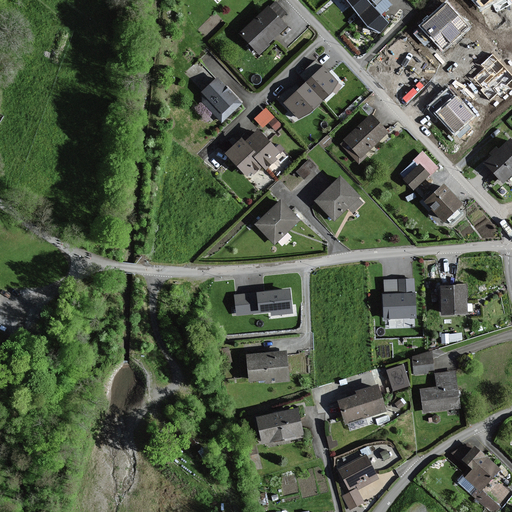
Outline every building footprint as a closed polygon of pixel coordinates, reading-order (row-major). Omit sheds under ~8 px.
[(345,0),(357,17),(371,4),(366,0),(345,0)] [(285,13),(275,3),(268,9),(267,8),(239,34),(258,54),(268,46),(266,44),(284,27),(278,20),(285,13)] [(389,21),(371,4),(357,17),(365,27),(379,35),(389,21)] [(466,26),(447,5),(424,26),(443,47),(466,26)] [(511,78),(511,75),(493,56),(483,65),(486,68),(475,78),(484,87),(482,89),(491,99),(511,78)] [(306,79),(323,63),(317,57),(300,73),(306,79)] [(322,66),(305,82),(322,100),(340,84),(322,66)] [(240,104),(216,79),(202,92),(203,102),(221,122),(240,104)] [(283,102),(300,121),(322,100),(305,82),(283,102)] [(473,116),(456,97),(439,113),(455,132),(473,116)] [(280,125),(266,109),(255,119),(263,127),(268,122),(276,130),(280,125)] [(386,133),(370,116),(344,140),(345,142),(342,145),(358,163),(365,156),(363,155),(386,133)] [(254,153),(251,155),(261,165),(265,169),(275,160),(272,157),(278,151),(280,152),(283,150),(279,145),(275,149),(257,130),(249,138),(246,135),(241,139),(254,153)] [(251,155),(254,153),(241,139),(226,154),(245,175),(250,170),(253,173),(261,165),(251,155)] [(511,173),(511,143),(510,141),(498,151),(496,149),(491,153),(494,156),(485,164),(503,182),(511,173)] [(436,167),(422,153),(415,160),(419,165),(404,180),(412,189),(436,167)] [(315,166),(308,160),(297,171),(304,178),(315,166)] [(358,196),(339,177),(314,202),(334,221),(347,207),(352,212),(361,203),(356,198),(358,196)] [(460,204),(442,185),(425,202),(443,221),(460,204)] [(298,220),(279,202),(255,225),(274,244),(298,220)] [(384,319),(415,317),(413,279),(382,280),(384,319)] [(465,286),(440,288),(442,315),(466,313),(465,286)] [(293,314),(290,288),(234,295),(236,317),(269,313),(269,317),(293,314)] [(288,380),(284,352),(247,357),(250,381),(266,379),(267,383),(288,380)] [(433,369),(430,354),(412,357),(415,375),(426,373),(426,370),(433,369)] [(408,385),(402,367),(388,371),(393,390),(408,385)] [(459,408),(454,372),(436,374),(438,388),(421,390),(423,412),(459,408)] [(384,411),(376,386),(356,392),(357,396),(338,402),(345,423),(384,411)] [(296,411),(258,419),(263,444),(301,436),(296,411)] [(473,448),(466,442),(454,455),(469,468),(458,480),(460,481),(459,481),(493,511),(494,511),(499,507),(480,490),(498,469),(477,450),(474,447),(473,448)] [(376,478),(365,457),(339,470),(350,491),(376,478)] [(363,485),(368,495),(383,489),(378,479),(363,485)] [(363,504),(356,490),(350,493),(343,497),(350,510),(363,504)]
